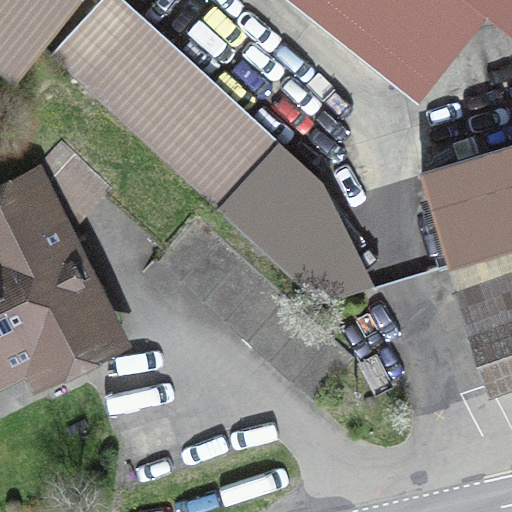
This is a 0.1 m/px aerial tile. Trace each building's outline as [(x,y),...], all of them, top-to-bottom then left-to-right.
[(0,0),(0,70),(22,88),(91,0),(0,0)] [(120,0),(117,0),(59,64),(326,310),(381,296),(330,188),(120,0)] [(511,0),(289,0),(424,107),(494,20),(511,34),(511,0)] [(110,119),(74,152),(54,175),(83,233),(118,196),(173,255),(210,213),(110,119)] [(511,153),(430,178),(496,402),(511,396),(511,153)] [(54,175),(0,201),(0,399),(35,383),(44,403),(142,356),(83,233),(54,175)] [(205,228),(167,271),(323,410),(361,368),(205,228)]
